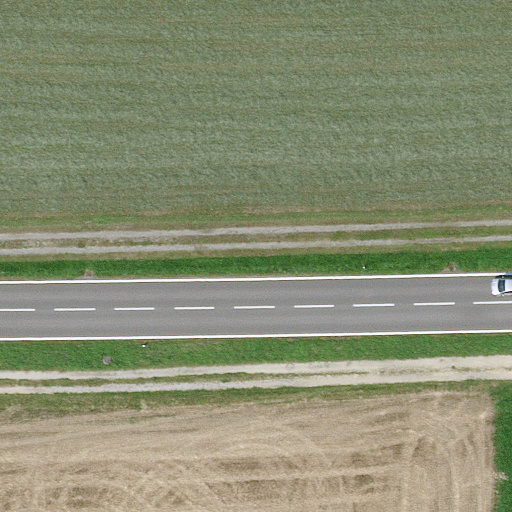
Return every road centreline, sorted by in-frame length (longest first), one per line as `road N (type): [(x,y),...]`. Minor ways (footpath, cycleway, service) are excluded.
road 1 (track): [(0,386),(511,373)]
road 2 (track): [(511,229),(0,240)]
road 3 (primary): [(511,302),(0,311)]
